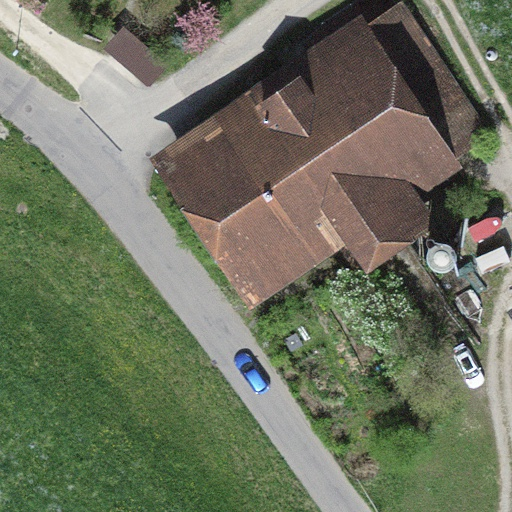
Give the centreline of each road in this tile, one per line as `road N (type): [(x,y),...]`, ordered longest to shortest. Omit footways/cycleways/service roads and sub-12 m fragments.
road 1 (residential): [(336,511),(75,143)]
road 2 (unclassified): [(75,143),(296,0)]
road 3 (track): [(511,248),(507,511)]
road 4 (track): [(432,0),(511,144)]
